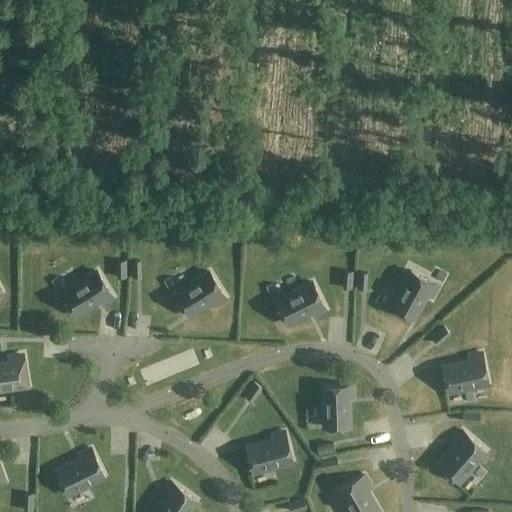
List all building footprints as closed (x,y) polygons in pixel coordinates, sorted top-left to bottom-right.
[(125,265),(117,265),(117,278),(126,277),(125,265)] [(140,265),(131,265),(132,277),(140,277),(140,265)] [(97,271),(62,293),(76,315),(98,301),(101,305),(113,297),(97,271)] [(209,271),(175,293),(188,315),(211,301),(213,305),(226,298),(209,271)] [(437,285),(411,271),(391,307),(414,319),(426,296),(430,298),(437,285)] [(352,272),(344,272),(343,288),(351,288),(352,272)] [(367,273),(358,272),(357,289),(366,289),(367,273)] [(276,300),(287,323),(311,312),(313,316),(326,310),(313,282),(276,300)] [(106,320),(107,340),(125,339),(124,319),(106,320)] [(130,340),(146,341),(147,321),(131,320),(130,340)] [(449,333),(444,327),(432,338),(437,344),(449,333)] [(49,361),(67,360),(66,340),(49,340),(49,361)] [(443,366),(448,392),(488,383),(482,353),(468,356),(469,361),(443,366)] [(9,362),(0,363),(0,389),(27,385),(22,355),(8,357),(9,362)] [(389,370),(400,385),(420,370),(409,355),(389,370)] [(245,396),(252,401),(261,387),(254,382),(245,396)] [(353,385),(322,386),(324,427),(350,426),(349,400),(353,400),(353,385)] [(479,422),(479,413),(463,413),(463,422),(479,422)] [(368,423),(369,445),(393,444),(391,422),(368,423)] [(439,465),(459,482),(486,451),(463,430),(453,442),(457,445),(439,465)] [(246,447),(253,472),(293,461),(285,432),(271,436),(272,440),(246,447)] [(335,452),(333,444),(317,447),(319,455),(335,452)] [(372,450),(375,473),(399,470),(396,447),(372,450)] [(56,471),(68,494),(105,476),(91,449),(78,455),(80,459),(56,471)] [(338,466),(336,458),(320,461),(322,469),(338,466)] [(364,475),(337,491),(349,511),(379,511),(367,490),(371,488),(364,475)] [(167,497),(156,511),(188,511),(197,500),(172,482),(163,494),(167,497)] [(24,510),(32,511),(33,494),(25,494),(24,510)] [(290,511),(306,507),(304,499),(288,503),(290,511)]
